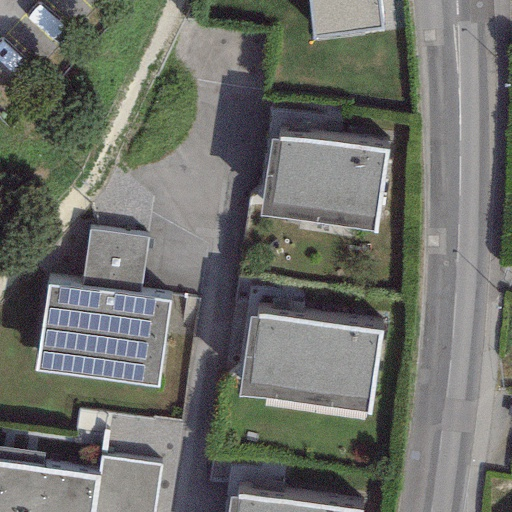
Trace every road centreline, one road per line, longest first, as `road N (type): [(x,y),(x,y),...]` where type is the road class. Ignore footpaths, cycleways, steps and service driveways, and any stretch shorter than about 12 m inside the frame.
road 1 (tertiary): [(426,511),(454,262),(460,48),(453,0)]
road 2 (unknown): [(240,113),(187,511)]
